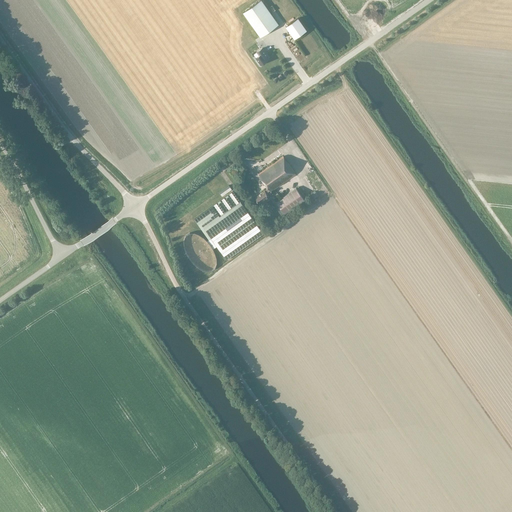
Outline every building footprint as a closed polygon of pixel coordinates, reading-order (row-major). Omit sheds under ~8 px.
[(260,0),(243,12),(260,37),(278,24),(261,0),(260,0)] [(298,19),(286,27),(294,39),(306,30),(298,19)] [(255,58),(261,65),(267,60),(265,57),(267,55),(262,48),(257,52),(259,55),(255,58)] [(267,194),(271,191),(296,173),(284,156),(259,173),(262,178),(264,181),(268,187),(264,190),(255,197),(259,204),(269,197),(267,194)] [(296,188),(276,201),(285,214),(305,201),(296,188)] [(235,205),(240,201),(233,191),(227,195),(235,205)] [(227,211),(233,207),(225,197),(220,200),(227,211)] [(219,216),(225,212),(218,202),(212,206),(219,216)] [(207,241),(213,249),(217,246),(226,260),(264,235),(245,208),(208,234),(211,238),(207,241)]
